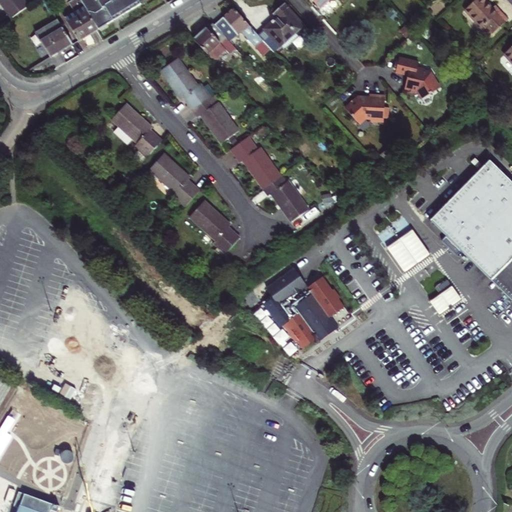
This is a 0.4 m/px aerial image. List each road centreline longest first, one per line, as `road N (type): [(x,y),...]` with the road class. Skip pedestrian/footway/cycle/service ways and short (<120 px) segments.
road 1 (residential): [(114,52),(262,235)]
road 2 (tertiary): [(440,436),(403,438),(376,459),(365,483),(366,511)]
